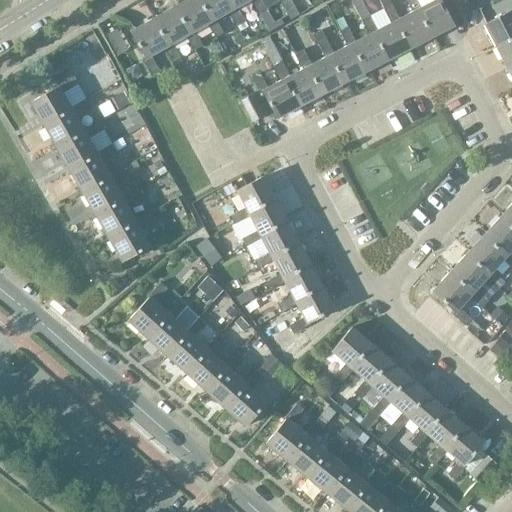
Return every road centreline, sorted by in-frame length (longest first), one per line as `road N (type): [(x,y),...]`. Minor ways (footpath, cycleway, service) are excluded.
road 1 (tertiary): [(256,511),(0,291)]
road 2 (residential): [(511,157),(466,56),(290,134)]
road 3 (residential): [(375,297),(407,281),(511,160)]
road 4 (residential): [(290,134),(375,297)]
road 5 (residential): [(511,418),(375,297)]
